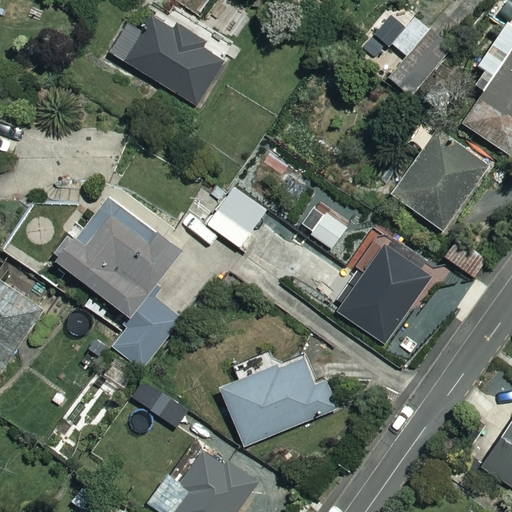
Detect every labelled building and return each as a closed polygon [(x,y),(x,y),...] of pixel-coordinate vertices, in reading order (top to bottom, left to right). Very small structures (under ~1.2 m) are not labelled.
[(234,47),(175,10),(167,22),(155,15),(144,33),(128,23),(111,51),(199,105),(234,47)] [(453,45),(414,16),(394,44),(409,54),(391,78),(416,96),(453,45)] [(511,20),(510,20),(482,62),(489,67),(478,83),(487,89),(465,122),(510,152),(511,149),(511,20)] [(440,128),(437,133),(424,123),(413,139),(426,148),(394,193),(444,228),(490,163),(440,128)] [(55,253),(132,314),(123,325),(127,329),(120,338),(149,362),(183,319),(149,293),(184,247),(113,192),(81,234),(74,228),(55,253)] [(256,212),(231,193),(208,223),(234,242),(256,212)] [(348,227),(327,213),(312,234),(333,249),(348,227)] [(396,233),(389,244),(386,241),(338,310),(386,342),(433,274),(402,252),(409,242),(396,233)] [(487,259),(458,239),(447,256),(476,276),(487,259)] [(0,371),(47,302),(0,270),(0,371)] [(317,378),(308,353),(222,386),(245,445),(339,408),(326,375),(317,378)] [(511,422),(483,464),(511,484),(511,422)] [(236,511),(259,480),(208,443),(182,480),(170,472),(150,500),(166,511),(236,511)]
